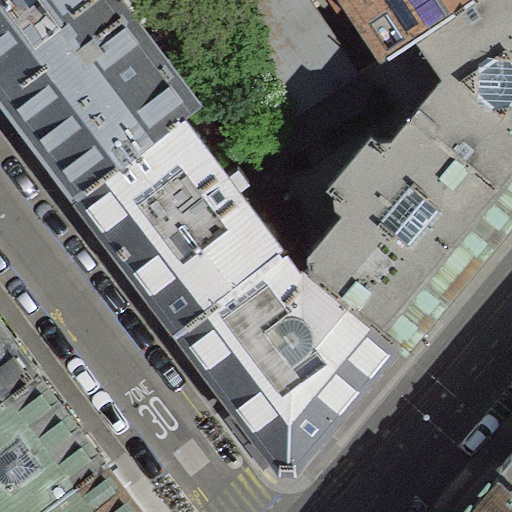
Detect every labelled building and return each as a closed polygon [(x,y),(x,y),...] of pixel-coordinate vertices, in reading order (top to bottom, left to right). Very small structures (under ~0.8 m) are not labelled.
[(0,0),(0,97),(74,195),(184,113),(203,98),(128,0),(0,0)] [(360,74),(310,0),(215,0),(295,120),(360,74)] [(328,184),(336,191),(341,210),(309,247),(310,265),(404,342),(411,347),(511,223),(511,0),(474,0),(418,36),(444,74),(396,133),(381,138),(371,132),(328,184)] [(344,0),(383,58),(418,36),(474,0),(344,0)] [(174,331),(285,248),(184,113),(74,195),(174,331)] [(404,342),(310,265),(303,271),(285,248),(174,331),(278,469),(297,470),(404,342)] [(0,402),(38,373),(0,322),(0,402)] [(38,511),(104,461),(38,373),(0,402),(0,511),(38,511)] [(142,511),(104,461),(38,511),(142,511)] [(511,511),(511,475),(507,471),(472,511),(511,511)]
